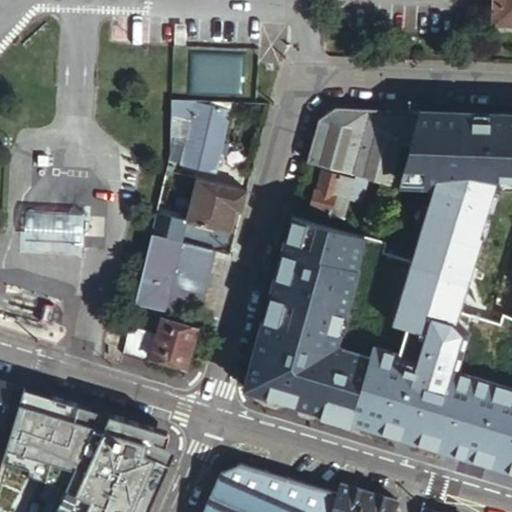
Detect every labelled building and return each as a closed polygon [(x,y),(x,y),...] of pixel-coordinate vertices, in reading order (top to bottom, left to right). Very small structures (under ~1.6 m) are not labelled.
[(511,0),(494,0),(493,25),(511,26),(511,0)] [(187,90),(243,92),(244,51),(189,49),(187,90)] [(186,100),(170,99),(170,119),(175,120),(189,121),(179,164),(216,173),(230,111),(189,100),(186,100)] [(416,127),(420,112),(335,106),(318,119),(306,162),(323,167),(356,177),(366,180),(381,185),(389,187),(401,143),(411,147),(416,127)] [(416,127),(411,147),(407,159),(474,161),(475,129),(416,127)] [(389,187),(398,190),(403,173),(407,159),(411,147),(401,143),(389,187)] [(37,155),(37,165),(50,165),(50,156),(37,155)] [(349,200),(356,177),(323,167),(318,186),(317,191),(315,190),(310,208),(343,219),(349,200)] [(366,180),(356,177),(349,200),(359,203),(366,180)] [(247,190),(197,179),(186,221),(229,233),(236,212),(241,213),(247,190)] [(391,219),(398,190),(389,187),(381,185),(373,213),(391,219)] [(28,207),(27,230),(54,232),(84,234),(85,211),(55,209),(28,207)] [(186,221),(156,214),(151,234),(182,241),(186,221)] [(322,283),(327,267),(320,265),(326,242),(333,245),(338,228),(291,215),(276,269),(322,283)] [(181,243),(182,241),(151,234),(134,303),(151,307),(164,310),(181,243)] [(217,253),(181,243),(164,310),(182,315),(201,320),(217,253)] [(311,323),(322,283),(276,269),(267,304),(288,310),(286,317),(311,323)] [(151,307),(134,303),(132,309),(149,314),(151,307)] [(182,315),(164,310),(161,320),(179,325),(182,315)] [(511,318),(508,317),(498,337),(511,342),(511,318)] [(161,320),(157,333),(150,358),(185,368),(192,344),(196,332),(196,330),(179,325),(161,320)] [(128,325),(121,355),(148,363),(150,358),(157,333),(128,325)] [(487,421),(496,424),(503,401),(507,390),(511,374),(493,369),(483,394),(475,416),(488,420),(487,421)] [(0,381),(0,420),(2,416),(11,384),(0,381)] [(2,416),(13,419),(23,388),(11,384),(2,416)] [(0,511),(147,511),(175,450),(166,430),(23,388),(13,419),(0,464),(0,511)] [(511,403),(511,391),(507,390),(503,401),(511,403)] [(496,424),(490,442),(511,449),(511,447),(511,403),(503,401),(496,424)] [(470,414),(462,433),(490,442),(496,424),(487,421),(488,420),(475,416),(470,414)] [(329,511),(337,491),(294,478),(244,463),(220,474),(202,511),(329,511)] [(340,482),(337,491),(329,511),(361,511),(369,491),(340,482)] [(392,511),(398,500),(369,491),(361,511),(392,511)]
